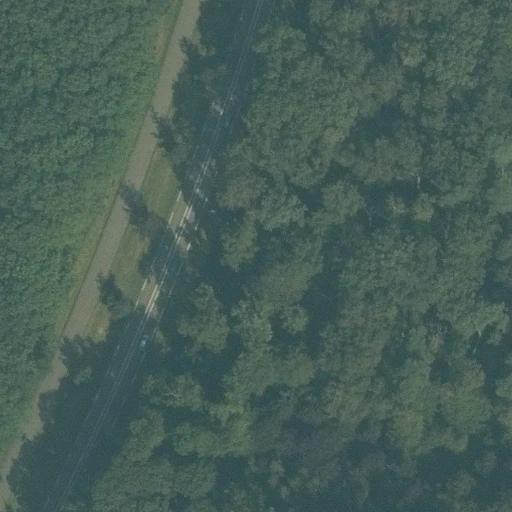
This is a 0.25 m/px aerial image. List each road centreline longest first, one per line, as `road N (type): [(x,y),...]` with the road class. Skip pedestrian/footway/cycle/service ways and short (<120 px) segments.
road 1 (primary): [(56,511),(151,305),(259,0)]
road 2 (unclassified): [(193,0),(143,162),(0,494)]
road 3 (track): [(225,511),(234,444),(511,506)]
